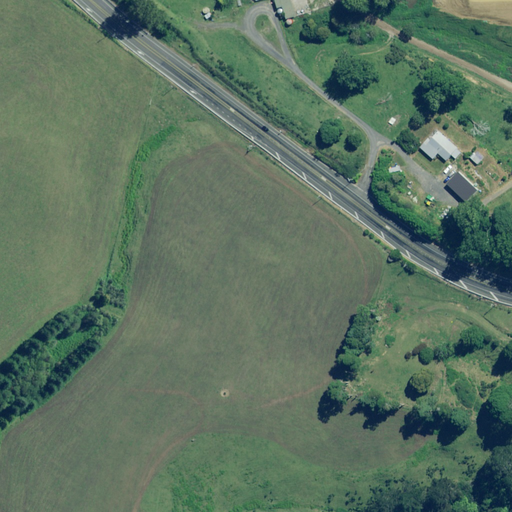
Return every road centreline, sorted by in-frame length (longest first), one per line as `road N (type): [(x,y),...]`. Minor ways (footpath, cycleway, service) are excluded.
road 1 (trunk): [(88,0),(389,229),(437,259),(511,288)]
road 2 (track): [(511,86),(430,48),(358,0)]
